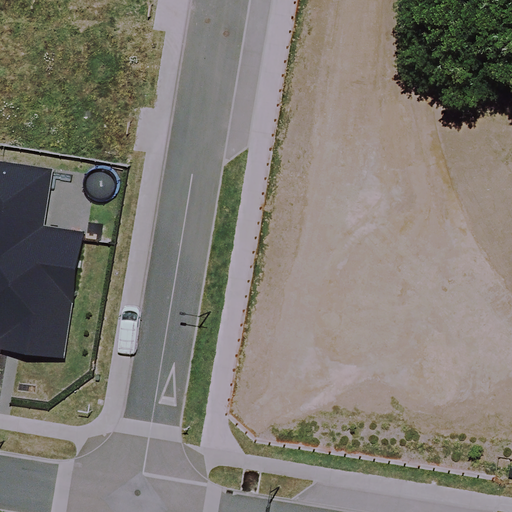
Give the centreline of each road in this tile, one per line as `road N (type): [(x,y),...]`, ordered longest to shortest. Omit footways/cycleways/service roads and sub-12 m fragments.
road 1 (residential): [(221,0),(137,502)]
road 2 (residential): [(137,502),(0,480)]
